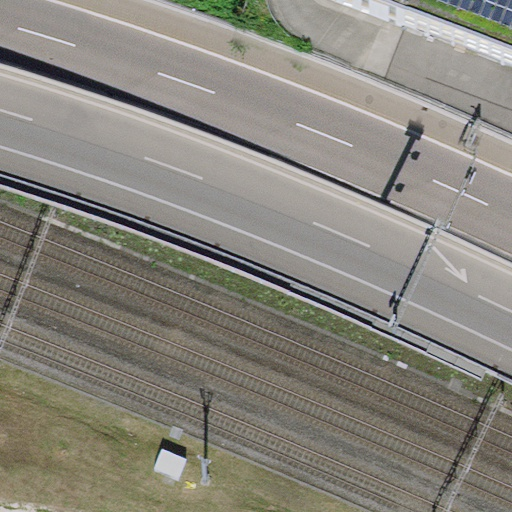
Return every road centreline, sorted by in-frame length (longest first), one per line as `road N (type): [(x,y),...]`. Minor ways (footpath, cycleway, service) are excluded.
road 1 (motorway): [(0,107),(305,219),(511,311)]
road 2 (motorway): [(511,210),(322,129),(0,17)]
